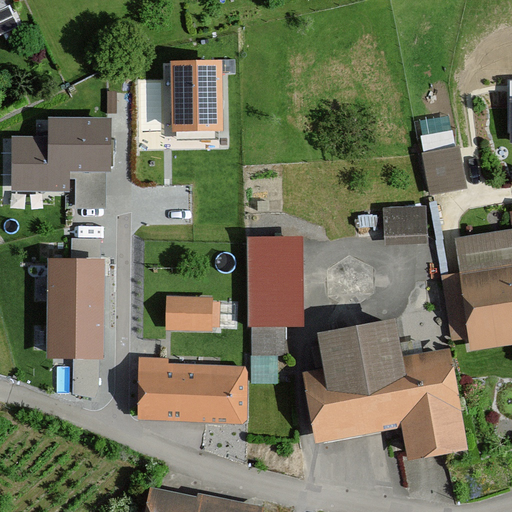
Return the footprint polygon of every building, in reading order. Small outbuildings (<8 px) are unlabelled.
[(223,63),(173,63),(174,131),(224,130),(223,63)] [(425,132),(452,127),(450,115),(423,120),(425,132)] [(49,137),(15,136),(13,188),(70,190),(71,172),(107,173),(109,120),(50,118),(49,137)] [(458,149),(425,155),(432,193),(465,187),(458,149)] [(425,242),(424,207),(385,209),(386,243),(425,242)] [(511,213),(511,214),(511,215),(511,231),(457,239),(473,347),(511,341),(511,213)] [(299,320),(299,241),(251,241),(251,382),(277,382),(277,353),(284,353),(284,320),(299,320)] [(101,265),(50,264),(49,354),(100,355),(101,265)] [(169,329),(210,329),(210,299),(169,299),(169,329)] [(414,455),(462,446),(445,353),(398,362),(391,325),(324,338),(330,372),(308,376),(320,439),(408,423),(414,455)] [(142,417),(242,420),(244,370),(143,366),(142,417)] [(255,511),(152,491),(147,511),(255,511)]
